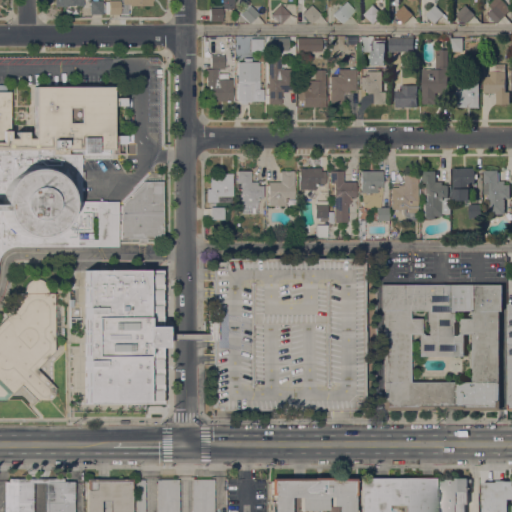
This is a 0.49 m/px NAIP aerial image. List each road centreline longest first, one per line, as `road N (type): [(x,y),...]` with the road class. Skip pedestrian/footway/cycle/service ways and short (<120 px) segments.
road 1 (residential): [(189,444),(185,0)]
road 2 (residential): [(511,137),(187,139)]
road 3 (secondary): [(189,444),(511,443)]
road 4 (residential): [(185,34),(0,33)]
